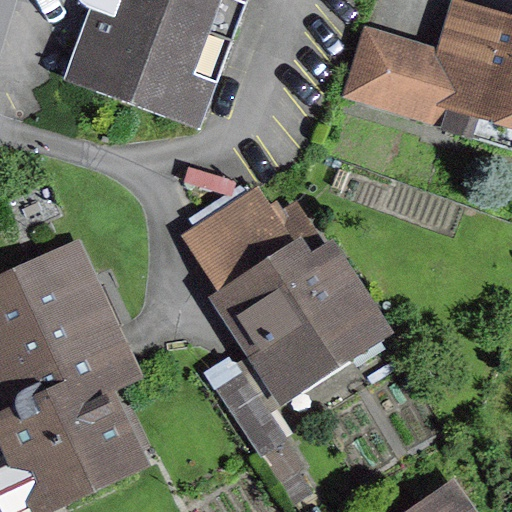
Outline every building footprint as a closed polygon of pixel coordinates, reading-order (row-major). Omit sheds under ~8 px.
[(77,0),(78,4),(97,15),(73,78),(196,123),(240,0),(77,0)] [(460,6),(444,60),(366,36),(349,92),(447,122),(445,130),(511,150),(511,32),(481,22),(484,13),(460,6)] [(258,194),(191,237),(229,296),(220,302),(253,354),(262,348),(286,385),(376,328),(304,218),(282,232),(258,194)] [(0,378),(12,373),(108,328),(75,257),(0,291),(0,340),(0,341),(0,340),(0,378)] [(128,372),(108,328),(12,373),(21,392),(14,402),(21,420),(9,426),(23,457),(0,467),(0,511),(16,511),(132,458),(98,386),(128,372)] [(220,390),(261,454),(281,441),(240,378),(220,390)] [(278,476),(294,502),(310,492),(293,466),(278,476)]
